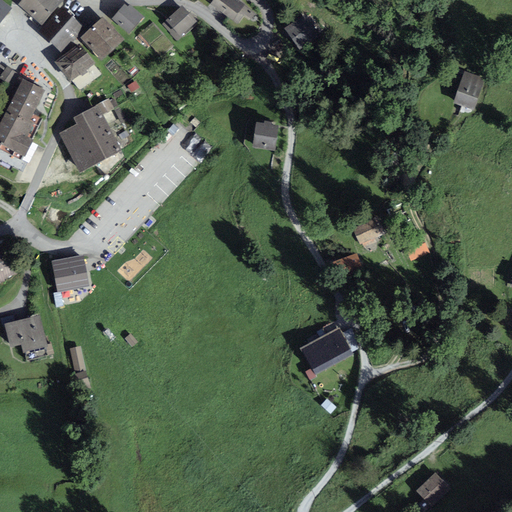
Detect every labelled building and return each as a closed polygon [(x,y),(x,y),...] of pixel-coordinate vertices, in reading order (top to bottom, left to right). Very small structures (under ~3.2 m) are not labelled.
[(26,0),(19,7),(41,27),(59,7),(51,0),(26,0)] [(236,0),(214,0),(210,6),(237,25),(249,9),(236,0)] [(0,25),(12,12),(0,2),(0,25)] [(144,18),(130,6),(128,9),(124,5),(111,21),(129,36),(144,18)] [(164,24),(179,40),(197,23),(182,7),(164,24)] [(57,58),(81,33),(61,14),(38,39),(57,58)] [(304,17),(284,31),(298,50),(318,35),(304,17)] [(104,19),(81,40),(102,63),(125,42),(104,19)] [(174,47),(152,23),(139,35),(161,59),(174,47)] [(71,85),(95,67),(79,46),(55,66),(71,85)] [(464,73),(454,105),(474,112),(485,80),(464,73)] [(44,93),(22,82),(8,111),(5,110),(0,119),(0,150),(24,162),(33,144),(26,141),(33,127),(29,124),(44,93)] [(98,107),(103,117),(115,111),(109,99),(97,105),(98,107)] [(59,136),(80,176),(122,153),(103,117),(98,107),(73,121),(76,127),(59,136)] [(256,124),(253,149),(275,151),(278,127),(256,124)] [(377,218),(351,231),(359,247),(385,234),(377,218)] [(0,250),(0,283),(20,277),(12,247),(0,250)] [(83,257),(51,263),(57,294),(89,288),(83,257)] [(40,318),(5,327),(10,346),(22,343),(25,356),(48,350),(40,318)] [(308,380),(348,361),(336,335),(296,353),(308,380)] [(81,347),(70,350),(75,372),(86,370),(81,347)] [(451,490),(436,474),(416,492),(431,509),(451,490)]
